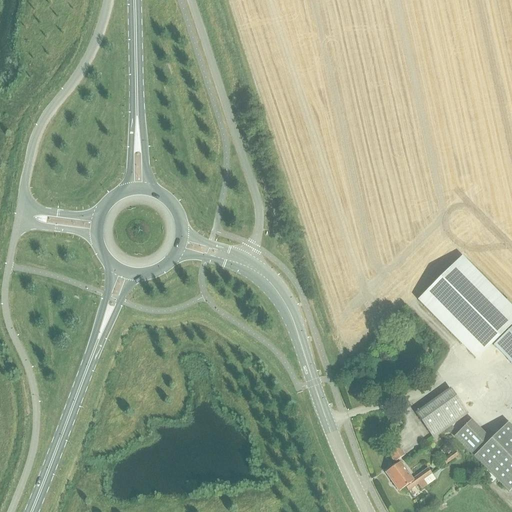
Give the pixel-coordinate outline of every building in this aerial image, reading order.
[(511,307),(463,258),(418,302),(475,359),(511,322),(511,307)] [(511,326),(492,346),(511,365),(511,326)] [(434,438),(468,414),(450,389),(416,413),(434,438)] [(511,491),(511,428),(508,425),(491,442),(471,422),(455,438),(510,494),(511,491)] [(395,463),(405,456),(395,442),(385,449),(395,463)] [(440,462),(443,467),(458,456),(454,451),(440,462)] [(428,469),(413,480),(400,462),(385,473),(399,492),(405,488),(408,492),(418,485),(422,489),(435,480),(428,469)]
